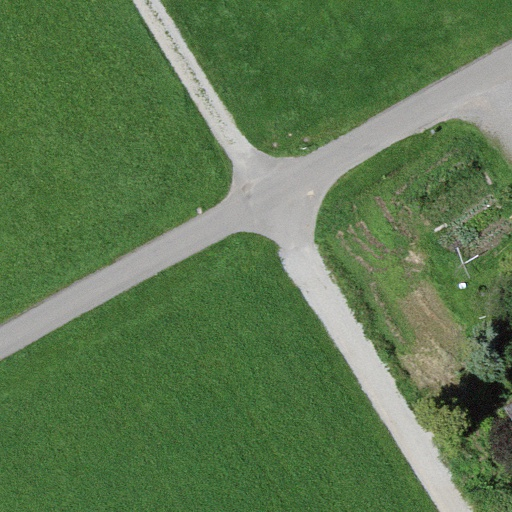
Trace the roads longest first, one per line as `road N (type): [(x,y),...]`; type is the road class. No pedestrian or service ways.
road 1 (track): [(147,0),(456,511)]
road 2 (track): [(0,345),(511,61)]
